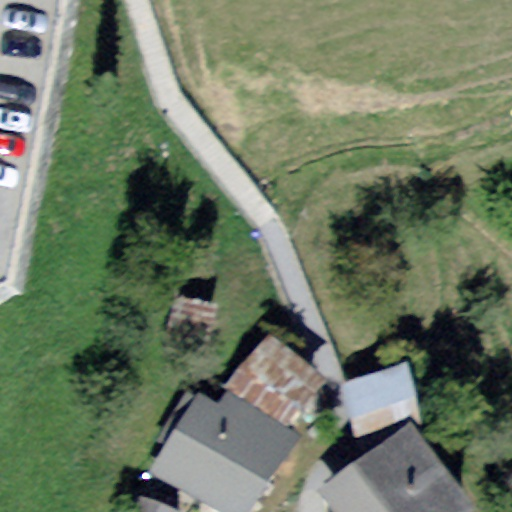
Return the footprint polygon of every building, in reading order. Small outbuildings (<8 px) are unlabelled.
[(301,348),(258,401),(346,449),(346,399),(301,348)] [(463,366),(381,384),(395,448),(478,429),(463,366)] [(258,401),(234,388),(186,474),(255,511),(310,511),(346,449),(258,401)] [(511,511),(511,476),(478,429),(377,505),(382,511),(511,511)] [(171,511),(149,503),(144,511),(171,511)]
